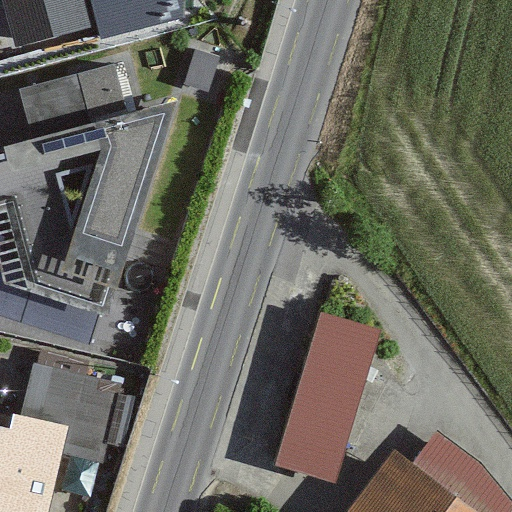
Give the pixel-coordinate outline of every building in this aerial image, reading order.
[(185,17),(180,0),(91,0),(101,39),(185,17)] [(220,58),(195,50),(184,85),(209,93),(220,58)] [(18,135),(0,139),(0,191),(1,191),(24,273),(100,298),(166,96),(127,107),(112,53),(4,84),(18,135)] [(379,332),(313,314),(270,465),(336,484),(379,332)] [(12,426),(0,422),(0,511),(37,511),(52,456),(96,467),(118,379),(29,356),(12,426)] [(341,511),(503,511),(511,500),(511,499),(427,438),(403,470),(382,455),(341,511)]
